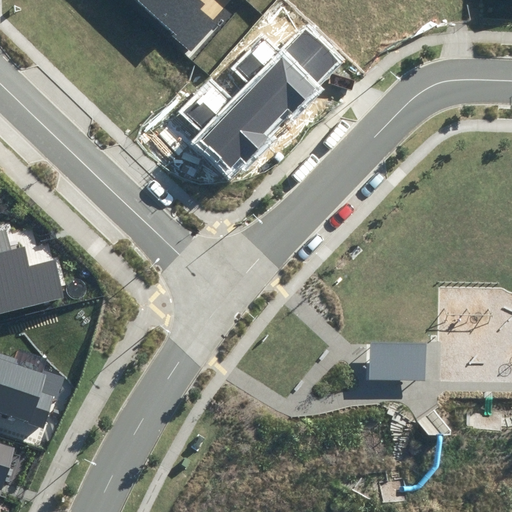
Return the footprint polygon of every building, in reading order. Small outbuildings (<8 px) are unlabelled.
[(135,0),(189,50),(215,21),(194,0),(135,0)] [(214,83),(182,115),(201,133),(194,141),(231,177),(313,96),(345,65),(308,28),(283,50),(266,36),(235,68),(250,83),(231,102),(214,83)] [(0,314),(63,299),(55,261),(29,267),(25,247),(12,251),(6,230),(0,231),(0,314)] [(423,339),(369,338),(369,376),(422,377),(423,339)] [(47,375),(0,360),(0,414),(42,429),(54,397),(42,394),(47,375)] [(0,489),(1,490),(15,448),(0,443),(0,489)]
